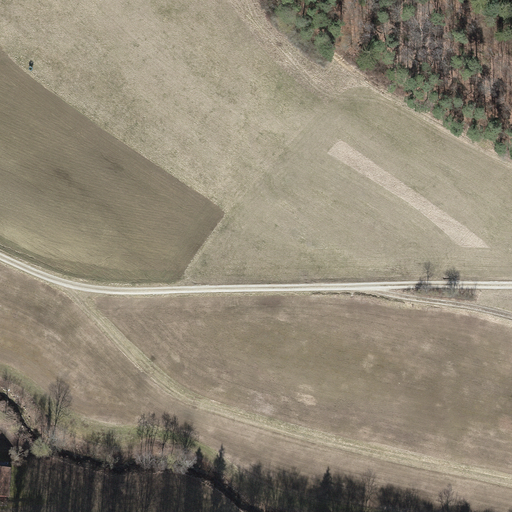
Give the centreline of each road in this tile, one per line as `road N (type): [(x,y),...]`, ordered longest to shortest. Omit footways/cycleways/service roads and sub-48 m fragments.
road 1 (track): [(511,285),(128,291),(71,284),(0,255)]
road 2 (track): [(353,286),(511,320)]
